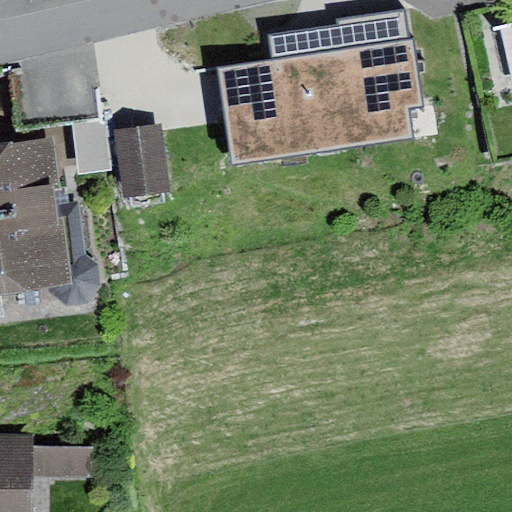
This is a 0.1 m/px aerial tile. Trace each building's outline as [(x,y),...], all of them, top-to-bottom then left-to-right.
[(263,56),(209,64),(225,173),(426,144),(422,115),(438,112),(422,2),(259,25),(263,56)] [(511,29),(498,32),(511,88),(511,87),(511,29)] [(156,133),(125,136),(131,207),(162,204),(156,133)] [(0,296),(49,292),(63,305),(75,308),(90,306),(103,287),(98,266),(86,255),(80,203),(59,205),(53,144),(0,148),(0,296)] [(33,436),(0,435),(0,511),(34,511),(35,481),(97,481),(98,449),(33,448),(33,436)]
